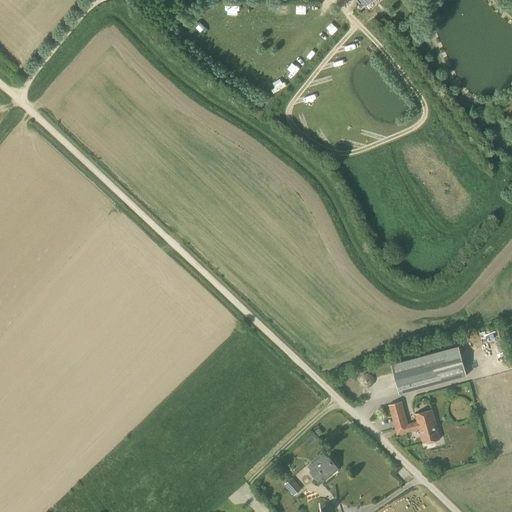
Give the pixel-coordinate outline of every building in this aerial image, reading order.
[(370,12),(377,5),(373,0),(358,0),(365,7),(370,12)] [(281,12),(281,1),(273,1),(273,13),(281,12)] [(282,13),(292,12),(291,1),(282,1),(282,13)] [(239,12),(239,2),(228,2),(228,12),(239,12)] [(196,20),(190,26),(197,34),(203,28),(196,20)] [(399,393),(467,375),(459,346),(391,364),(399,393)] [(408,424),(401,401),(388,404),(396,434),(419,428),(423,443),(440,438),(432,409),(415,413),(417,421),(408,424)] [(318,428),(315,431),(319,436),(323,433),(318,428)] [(327,457),(310,471),(318,480),(327,472),(329,474),(337,468),(327,457)] [(294,496),(302,489),(292,478),(284,485),(294,496)]
